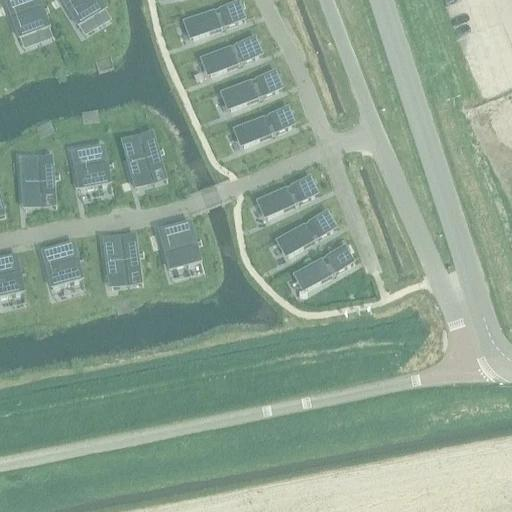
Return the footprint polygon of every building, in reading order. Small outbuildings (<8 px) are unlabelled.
[(25,0),(7,7),(20,42),(49,31),(37,0),(25,0)] [(60,0),(79,29),(105,13),(97,0),(60,0)] [(238,6),(186,25),(192,42),(244,23),(238,6)] [(254,41),(203,62),(210,79),(261,59),(254,41)] [(274,75),(223,96),(230,113),(281,93),(274,75)] [(287,111),(236,132),(243,150),(294,129),(287,111)] [(163,172),(152,137),(122,146),(133,181),(163,172)] [(111,187),(103,151),(73,157),(80,193),(111,187)] [(55,198),(52,161),(20,164),(23,201),(55,198)] [(309,181),(259,204),(267,221),(317,198),(309,181)] [(326,216),(278,244),(288,260),(336,232),(326,216)] [(160,236),(170,272),(186,267),(187,270),(201,266),(191,230),(179,234),(178,231),(160,236)] [(140,276),(135,239),(104,244),(109,280),(140,276)] [(43,255),(52,291),(82,283),(73,247),(43,255)] [(344,250),(296,278),(305,294),(353,267),(344,250)] [(0,263),(0,301),(24,296),(16,260),(0,263)]
